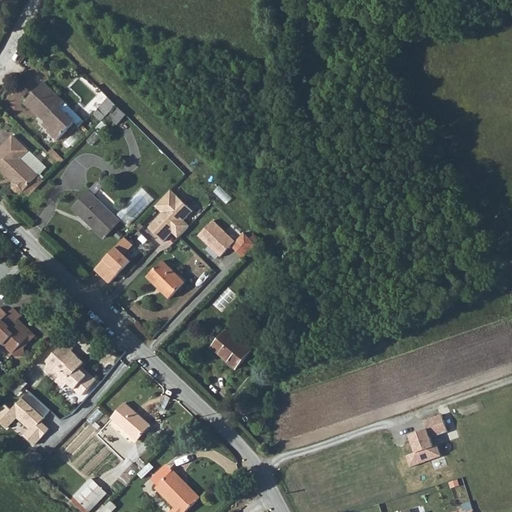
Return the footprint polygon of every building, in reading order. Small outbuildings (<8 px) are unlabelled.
[(43,82),(24,102),(37,115),(39,114),(46,120),(51,126),(48,130),(58,139),(74,123),(58,108),(65,102),(43,82)] [(102,103),(107,98),(96,88),(91,93),(94,95),(102,103)] [(117,106),(108,96),(107,98),(102,103),(97,108),(106,117),(108,115),(117,106)] [(84,121),(65,102),(58,108),(74,123),(78,127),(84,121)] [(126,115),(117,106),(108,115),(117,124),(126,115)] [(93,112),(102,121),(106,117),(97,108),(93,112)] [(51,126),(46,120),(42,125),(48,130),(51,126)] [(29,151),(13,136),(0,149),(0,170),(9,179),(11,177),(15,181),(13,183),(13,189),(17,193),(23,193),(29,198),(44,182),(39,177),(39,176),(21,160),(29,151)] [(129,177),(116,185),(125,197),(137,189),(129,177)] [(89,191),(72,208),(87,222),(91,219),(96,224),(93,228),(104,238),(120,221),(89,191)] [(177,196),(162,212),(164,214),(150,228),(163,241),(172,232),(179,239),(192,227),(185,221),(194,212),(177,196)] [(91,219),(87,222),(93,228),(96,224),(91,219)] [(235,242),(213,220),(196,235),(220,256),(230,247),(235,242)] [(257,245),(244,232),(235,242),(231,246),(244,259),(257,245)] [(125,237),(95,268),(109,282),(129,262),(123,255),(133,245),(125,237)] [(186,282),(163,260),(148,276),(170,298),(186,282)] [(22,314),(14,307),(8,313),(0,307),(0,340),(17,356),(20,356),(25,352),(25,348),(23,343),(31,335),(16,321),(19,318),(22,314)] [(37,334),(19,318),(16,321),(31,335),(23,343),(25,348),(37,334)] [(228,330),(212,347),(237,369),(252,351),(228,330)] [(67,346),(51,364),(56,368),(71,351),(67,346)] [(82,366),(85,363),(71,351),(56,368),(54,370),(60,375),(84,394),(95,382),(80,369),(82,366)] [(51,364),(46,371),(56,380),(60,375),(54,370),(56,368),(51,364)] [(80,369),(95,382),(98,379),(82,366),(80,369)] [(100,401),(111,389),(104,383),(93,395),(100,401)] [(23,434),(35,445),(51,428),(43,420),(52,410),(30,391),(13,410),(6,403),(0,409),(0,419),(9,427),(18,417),(29,428),(23,434)] [(152,424),(126,402),(112,418),(138,440),(152,424)] [(444,416),(425,422),(428,430),(414,435),(415,440),(413,443),(417,454),(409,457),(412,467),(442,457),(438,445),(436,446),(434,440),(450,435),(444,416)] [(180,477),(173,471),(156,488),(176,507),(171,511),(186,511),(201,498),(194,491),(191,493),(177,480),(180,477)] [(194,491),(180,477),(177,480),(191,493),(194,491)] [(74,497),(90,511),(108,493),(92,478),(74,497)] [(111,499),(100,511),(111,511),(118,505),(111,499)]
